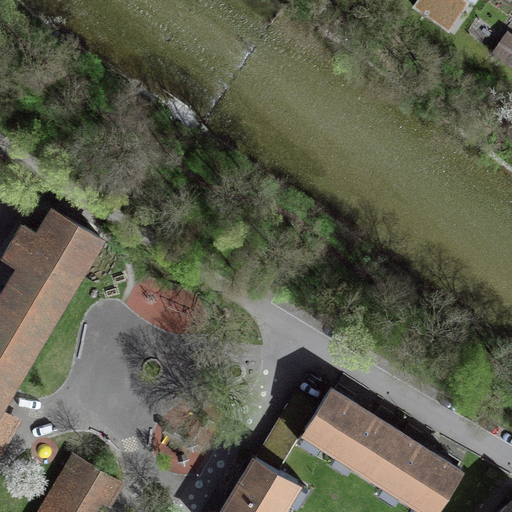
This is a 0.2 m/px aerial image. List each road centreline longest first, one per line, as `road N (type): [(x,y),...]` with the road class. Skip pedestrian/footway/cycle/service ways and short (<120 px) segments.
road 1 (residential): [(309,329),(511,452)]
road 2 (residential): [(191,511),(309,329)]
